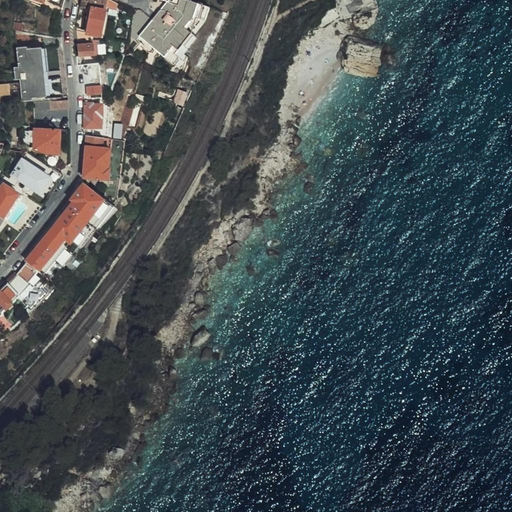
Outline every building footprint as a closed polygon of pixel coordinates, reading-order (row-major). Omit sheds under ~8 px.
[(71,16),(71,22),(73,24),(79,27),(96,30),(101,1),(112,3),(113,1),(115,2),(115,0),(74,0),(74,3),(71,16)] [(167,13),(162,9),(161,8),(159,7),(155,7),(134,32),(165,58),(174,47),(187,30),(182,26),(191,16),(195,16),(199,3),(189,0),(173,0),(173,2),(171,8),(167,13)] [(169,1),(162,9),(167,13),(171,8),(173,2),(169,1)] [(204,5),(199,3),(195,16),(199,18),(204,5)] [(350,17),(348,11),(339,16),(342,22),(350,17)] [(10,17),(8,25),(10,26),(17,27),(17,18),(10,17)] [(17,27),(10,26),(12,60),(7,60),(8,72),(14,72),(15,93),(56,91),(52,40),(38,41),(38,30),(17,27)] [(187,30),(174,47),(178,50),(191,33),(187,30)] [(79,39),(73,40),(74,51),(96,50),(96,38),(79,39)] [(96,58),(75,59),(78,82),(78,92),(83,92),(83,91),(99,89),(98,80),(96,58)] [(173,84),(168,97),(177,100),(182,87),(173,84)] [(63,103),(62,94),(46,96),(47,104),(63,103)] [(80,116),(79,130),(82,130),(88,131),(88,122),(96,122),(96,112),(98,110),(98,102),(96,99),(88,100),(87,98),(80,99),(80,116)] [(28,136),(28,144),(39,147),(52,147),(53,124),(28,124),(28,126),(28,136)] [(81,142),(78,171),(104,174),(105,164),(104,164),(107,134),(102,133),(88,131),(82,130),(81,141),(81,142)] [(39,149),(39,152),(39,154),(52,162),(52,161),(53,149),(39,149)] [(32,189),(46,197),(50,192),(55,185),(59,176),(54,169),(46,164),(32,189)] [(0,203),(12,186),(0,178),(0,203)] [(50,220),(21,255),(34,265),(61,231),(66,234),(83,216),(88,221),(108,201),(107,201),(98,193),(97,195),(96,194),(78,179),(66,194),(69,196),(50,220)] [(108,201),(88,221),(93,225),(100,218),(112,205),(111,204),(108,201)] [(3,278),(0,280),(0,303),(25,279),(34,269),(22,259),(12,270),(13,271),(5,280),(3,278)] [(17,299),(18,300),(36,282),(34,280),(17,299)] [(36,282),(18,300),(27,308),(45,290),(36,282)] [(28,449),(21,455),(27,460),(33,454),(34,454),(28,449)]
